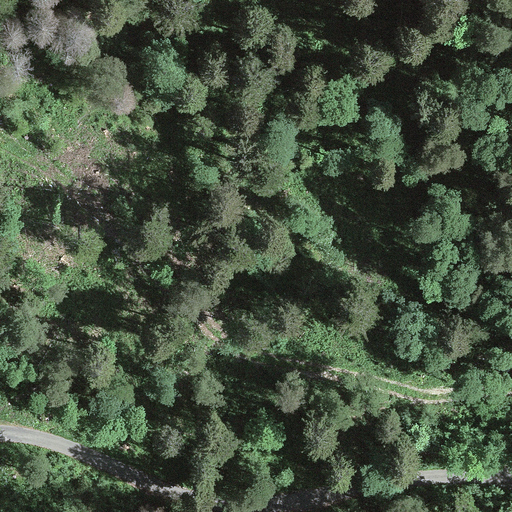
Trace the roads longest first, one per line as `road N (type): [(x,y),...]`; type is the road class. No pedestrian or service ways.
road 1 (track): [(444,402),(235,348),(58,179),(0,139)]
road 2 (unclassified): [(0,439),(71,449),(169,495),(240,511),(387,484),(511,478)]
road 3 (track): [(26,440),(86,421),(256,441),(511,393)]
